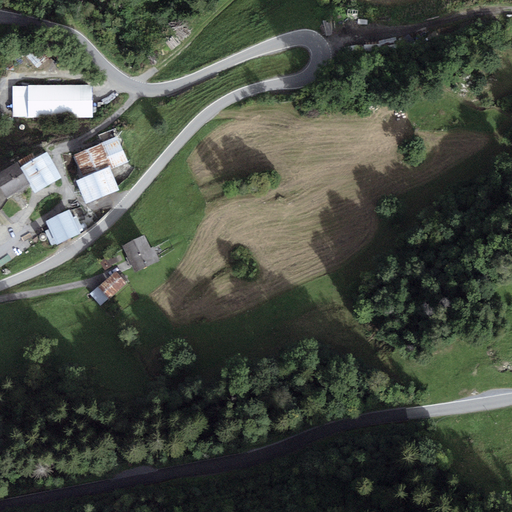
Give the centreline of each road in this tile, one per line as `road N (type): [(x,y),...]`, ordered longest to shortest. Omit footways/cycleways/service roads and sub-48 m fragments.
road 1 (tertiary): [(0,286),(85,242),(214,108),(309,76),(320,57),(314,41),(297,38),(145,90),(44,30),(0,17)]
road 2 (tertiary): [(511,397),(364,420),(241,460),(0,507)]
road 3 (track): [(320,52),(478,11),(511,10)]
road 4 (track): [(135,88),(233,0)]
